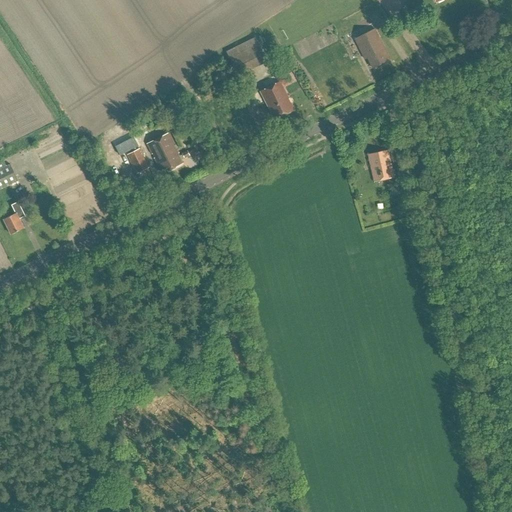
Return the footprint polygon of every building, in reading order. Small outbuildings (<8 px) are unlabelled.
[(375,29),(355,39),(365,59),(367,58),(372,68),(390,59),(375,29)] [(230,50),(242,75),(269,62),(258,37),(230,50)] [(260,92),(273,117),(278,115),(280,118),(295,110),(280,82),(260,92)] [(169,109),(173,118),(181,113),(177,105),(169,109)] [(174,122),(178,130),(187,126),(183,118),(174,122)] [(101,157),(116,151),(107,131),(92,138),(101,157)] [(147,144),(161,172),(167,168),(168,171),(184,163),(182,159),(191,155),(188,150),(183,153),(183,154),(179,156),(178,153),(179,153),(169,133),(147,144)] [(139,149),(127,155),(137,174),(149,168),(139,149)] [(387,149),(368,154),(375,182),(394,177),(387,149)] [(0,188),(18,180),(10,164),(6,166),(4,161),(0,162),(0,188)] [(398,168),(404,197),(411,196),(404,166),(398,168)] [(18,202),(11,205),(15,213),(4,219),(11,234),(24,228),(19,219),(25,216),(18,202)]
